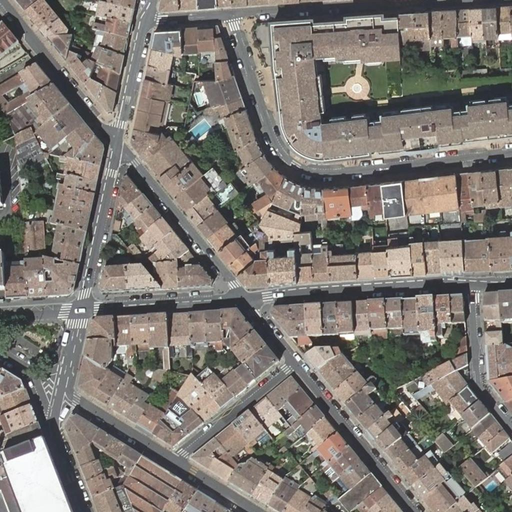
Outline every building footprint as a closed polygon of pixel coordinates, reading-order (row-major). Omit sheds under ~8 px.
[(15,0),(24,11),(37,0),(15,0)] [(37,0),(24,11),(26,13),(42,0),(37,0)] [(42,0),(26,13),(41,31),(50,24),(52,26),(60,19),(58,18),(44,0),(42,0)] [(135,11),(137,0),(104,0),(103,3),(109,4),(135,11)] [(162,10),(180,9),(179,0),(162,0),(161,9),(162,10)] [(179,0),(180,9),(199,8),(198,0),(179,0)] [(101,2),(98,17),(109,19),(132,25),(135,11),(109,4),(103,3),(101,2)] [(510,6),(497,7),(498,33),(499,37),(499,39),(511,38),(511,34),(511,28),(511,24),(510,6)] [(485,35),(486,38),(495,38),(495,43),(499,43),(499,39),(499,37),(498,33),(497,7),(483,8),(485,35)] [(483,8),(470,9),(471,24),(472,35),(485,35),(483,8)] [(459,36),(459,45),(473,44),(472,35),(471,24),(470,9),(457,10),(457,35),(458,35),(459,36)] [(452,45),(459,45),(459,36),(458,35),(457,35),(457,10),(442,11),(444,37),(452,36),(452,45)] [(432,45),(444,44),(444,37),(442,11),(430,12),(431,38),(432,45)] [(430,12),(416,13),(417,38),(418,49),(432,48),(432,45),(431,38),(430,12)] [(416,13),(400,14),(401,29),(402,39),(402,45),(412,45),(412,52),(418,52),(418,49),(417,38),(416,13)] [(301,146),(299,149),(300,150),(301,151),(302,151),(302,152),(303,152),(305,153),(307,154),(308,155),(310,156),(312,156),(314,157),(316,157),(318,158),(319,158),(321,158),(323,158),(325,158),(328,158),(327,154),(349,151),(357,150),(379,147),(380,152),(380,153),(422,148),(466,143),(466,141),(511,135),(511,107),(510,108),(509,104),(509,100),(507,100),(495,101),(483,103),(472,104),(470,104),(470,108),(471,112),(463,113),(455,114),(454,110),(454,106),(434,109),(423,110),(414,111),(404,113),(384,115),(384,119),(385,123),(378,124),(370,124),(370,120),(370,117),(366,117),(355,118),(347,119),(333,121),(324,122),(322,110),(321,96),(325,95),(324,88),(320,89),(318,74),(316,55),(325,54),(338,54),(338,58),(347,57),(363,56),(363,60),(366,60),(385,59),(386,58),(400,57),(403,57),(402,45),(402,39),(401,29),(400,14),(400,17),(384,18),(361,20),(349,21),(314,23),(313,19),(273,22),(256,23),(251,31),(264,67),(265,67),(267,67),(254,30),(257,26),(273,24),(273,27),(274,40),(275,44),(278,44),(279,56),(275,57),(276,66),(281,66),(282,76),(283,86),(285,100),(285,107),(286,108),(287,122),(292,133),(292,134),(292,135),(293,136),(293,137),(294,138),(294,139),(295,140),(296,140),(296,141),(297,142),(298,143),(298,144),(299,144),(300,145),(301,146)] [(3,23),(0,19),(0,58),(0,59),(20,43),(3,23)] [(41,31),(47,38),(49,37),(74,36),(76,28),(71,23),(66,27),(60,19),(52,26),(50,24),(41,31)] [(95,23),(93,30),(98,31),(129,39),(132,25),(109,19),(107,26),(95,23)] [(215,26),(198,27),(200,52),(217,51),(215,26)] [(218,26),(215,26),(217,51),(217,52),(226,49),(218,26)] [(198,27),(182,28),(183,53),(200,52),(198,27)] [(156,30),(152,47),(174,52),(183,53),(182,28),(156,30)] [(125,58),(129,39),(98,31),(97,35),(105,37),(103,45),(95,44),(94,46),(99,48),(125,58)] [(105,37),(97,35),(95,44),(103,45),(105,37)] [(49,37),(47,38),(67,63),(73,70),(79,56),(77,55),(70,52),(71,47),(73,39),(74,36),(49,37)] [(77,55),(80,50),(71,47),(70,52),(77,55)] [(174,52),(152,47),(149,64),(171,69),(174,52)] [(121,76),(125,58),(99,48),(95,56),(87,53),(80,50),(77,55),(79,56),(85,59),(92,63),(96,64),(121,76)] [(235,75),(226,49),(217,52),(219,80),(221,80),(235,75)] [(79,56),(73,70),(86,86),(90,80),(92,77),(95,68),(96,64),(92,63),(85,59),(79,56)] [(117,94),(121,76),(96,64),(95,68),(101,71),(98,79),(92,77),(90,80),(117,94)] [(171,69),(149,64),(145,79),(168,84),(171,69)] [(55,86),(37,65),(0,86),(0,106),(6,114),(30,101),(35,97),(55,86)] [(101,71),(95,68),(92,77),(98,79),(101,71)] [(487,68),(474,69),(474,77),(483,76),(488,76),(487,68)] [(474,69),(458,71),(459,78),(474,77),(474,69)] [(209,94),(239,87),(235,75),(221,80),(219,80),(205,81),(209,94)] [(169,100),(172,84),(168,84),(145,79),(142,95),(164,99),(169,100)] [(113,112),(117,94),(90,80),(86,86),(108,114),(113,112)] [(71,106),(55,86),(35,97),(30,101),(45,119),(42,122),(45,127),(71,106)] [(209,94),(213,105),(214,108),(220,106),(243,98),(239,87),(209,94)] [(142,95),(139,107),(161,112),(165,113),(168,113),(171,101),(169,100),(164,99),(142,95)] [(247,109),(243,98),(220,106),(223,117),(226,116),(247,109)] [(30,101),(6,114),(16,136),(31,128),(35,135),(39,132),(45,127),(42,122),(45,119),(30,101)] [(199,113),(198,112),(195,109),(190,103),(190,105),(187,116),(185,126),(186,128),(201,116),(199,113)] [(45,127),(39,132),(54,151),(67,140),(86,124),(71,106),(45,127)] [(161,112),(139,107),(135,128),(151,132),(153,123),(163,125),(165,113),(161,112)] [(238,149),(257,138),(247,109),(226,116),(223,117),(220,118),(224,132),(229,130),(236,150),(238,149)] [(96,137),(86,124),(67,140),(76,152),(67,159),(69,159),(75,161),(87,144),(90,146),(96,137)] [(31,128),(16,136),(17,149),(20,182),(27,178),(50,165),(46,159),(43,153),(49,154),(54,151),(39,132),(35,135),(31,128)] [(133,144),(146,160),(173,138),(171,135),(168,137),(163,132),(160,134),(151,132),(135,128),(132,140),(133,144)] [(298,148),(299,149),(301,146),(300,145),(299,144),(298,144),(298,143),(297,142),(296,141),(296,140),(295,140),(294,139),(294,138),(293,137),(293,136),(292,135),(292,134),(292,133),(288,135),(288,136),(288,137),(289,137),(289,138),(290,139),(290,140),(291,140),(291,141),(292,142),(293,143),(294,145),(295,146),(297,147),(298,148)] [(104,147),(96,137),(90,146),(87,144),(75,161),(102,166),(105,151),(104,147)] [(146,160),(161,178),(177,164),(187,155),(184,151),(173,138),(146,160)] [(264,154),(257,138),(238,149),(248,165),(264,154)] [(76,152),(67,140),(54,151),(49,154),(61,157),(67,159),(76,152)] [(264,154),(248,165),(241,170),(251,185),(259,179),(275,168),(274,167),(273,166),(272,165),(271,164),(270,163),(270,162),(269,161),(268,160),(267,159),(267,158),(266,157),(265,156),(265,155),(264,154)] [(166,184),(193,162),(187,155),(177,164),(161,178),(166,184)] [(222,160),(219,156),(211,163),(214,166),(218,164),(222,160)] [(68,176),(98,183),(102,166),(75,161),(69,159),(67,159),(61,157),(60,162),(68,164),(65,175),(68,176)] [(202,176),(203,175),(193,162),(166,184),(176,197),(202,176)] [(218,164),(214,166),(225,181),(229,178),(218,164)] [(225,181),(214,166),(203,175),(202,176),(176,197),(188,211),(198,202),(205,197),(209,194),(211,197),(217,193),(232,182),(229,178),(225,181)] [(276,169),(275,168),(259,179),(269,195),(254,204),(249,208),(254,213),(258,210),(274,200),(287,178),(286,177),(285,176),(284,176),(283,175),(282,175),(282,174),(281,174),(280,173),(279,172),(279,171),(278,171),(277,170),(276,169)] [(511,181),(510,168),(497,169),(501,205),(511,203),(511,181)] [(497,169),(482,171),(487,204),(488,206),(501,205),(497,169)] [(482,171),(469,173),(473,205),(476,205),(476,201),(482,200),(483,204),(484,207),(488,206),(487,204),(482,171)] [(69,189),(96,195),(98,183),(68,176),(65,175),(53,172),(56,178),(67,181),(66,187),(69,189)] [(469,173),(456,174),(460,206),(460,207),(462,222),(467,222),(465,210),(474,209),(473,205),(469,173)] [(456,174),(404,180),(408,214),(409,225),(422,225),(439,223),(462,222),(460,207),(460,206),(456,174)] [(122,205),(126,209),(144,195),(128,176),(124,179),(119,201),(118,207),(120,210),(122,205)] [(27,178),(20,182),(21,196),(33,190),(32,188),(27,178)] [(287,178),(274,200),(303,212),(305,186),(304,186),(302,185),(301,185),(300,184),(299,184),(297,183),(296,182),(295,182),(293,181),(292,181),(291,180),(290,180),(290,179),(289,179),(288,179),(287,178)] [(396,181),(383,183),(386,210),(386,211),(387,216),(399,215),(408,214),(404,180),(396,181)] [(240,192),(232,182),(217,193),(226,203),(237,194),(240,192)] [(48,221),(48,223),(57,225),(59,226),(87,233),(96,195),(69,189),(66,187),(60,186),(59,183),(56,185),(58,188),(60,188),(59,190),(65,191),(63,199),(62,203),(60,213),(59,214),(58,221),(52,220),(48,219),(48,221)] [(383,183),(368,185),(370,204),(371,215),(375,215),(375,211),(386,210),(383,183)] [(368,185),(349,187),(352,206),(370,204),(368,185)] [(306,186),(305,186),(303,212),(303,214),(308,213),(308,219),(321,218),(322,231),(328,230),(327,216),(325,188),(323,188),(322,189),(321,189),(319,188),(318,188),(317,188),(315,188),(314,188),(313,188),(312,188),(311,188),(310,187),(309,187),(308,187),(307,187),(307,186),(306,186)] [(349,187),(337,188),(340,215),(353,214),(352,206),(349,187)] [(337,188),(325,188),(327,216),(340,215),(337,188)] [(188,211),(199,225),(218,210),(218,209),(223,206),(220,203),(216,206),(209,198),(211,197),(209,194),(205,197),(198,202),(188,211)] [(144,195),(126,209),(135,221),(153,206),(144,195)] [(295,233),(300,232),(303,217),(272,204),(261,223),(269,233),(270,235),(270,241),(296,240),(295,233)] [(163,219),(153,206),(135,221),(134,222),(132,224),(134,226),(136,225),(137,227),(140,225),(147,233),(163,219)] [(199,225),(209,237),(228,222),(218,210),(199,225)] [(484,214),(475,215),(476,221),(489,220),(488,210),(484,211),(484,214)] [(494,211),(494,219),(502,219),(502,211),(494,211)] [(238,219),(236,216),(228,222),(209,237),(220,250),(237,237),(239,236),(241,233),(242,233),(234,223),(238,219)] [(174,232),(163,219),(147,233),(143,236),(140,238),(151,251),(156,247),(174,232)] [(261,223),(259,220),(249,227),(260,240),(269,233),(261,223)] [(24,224),(26,254),(36,253),(41,253),(45,253),(45,241),(43,222),(24,224)] [(59,226),(56,243),(84,249),(87,233),(59,226)] [(312,231),(300,232),(295,233),(296,240),(296,242),(296,247),(298,265),(298,281),(314,280),(313,252),(313,249),(309,249),(309,253),(303,254),(302,243),(312,242),(312,231)] [(184,244),(174,232),(156,247),(160,252),(151,259),(147,254),(144,257),(138,261),(143,266),(145,262),(155,264),(159,264),(184,244)] [(410,232),(388,234),(388,238),(389,247),(411,245),(411,243),(410,236),(410,232)] [(220,250),(230,263),(247,249),(252,246),(241,233),(239,236),(237,237),(220,250)] [(248,284),(272,283),(271,262),(270,249),(270,241),(270,235),(269,233),(260,240),(257,242),(259,248),(261,254),(255,258),(257,260),(239,275),(248,284)] [(511,236),(490,238),(493,269),(511,267),(511,236)] [(467,239),(463,239),(465,271),(493,269),(490,238),(490,237),(487,238),(487,240),(467,241),(467,239)] [(424,238),(424,242),(427,273),(443,272),(440,241),(434,242),(434,239),(428,240),(428,238),(424,238)] [(463,239),(440,241),(443,272),(465,271),(463,239)] [(298,265),(296,247),(290,247),(290,243),(296,242),(296,240),(270,241),(270,249),(271,262),(272,283),(298,281),(298,265)] [(230,263),(239,275),(257,260),(255,258),(253,256),(257,253),(255,251),(259,248),(257,242),(252,246),(247,249),(230,263)] [(411,243),(411,245),(412,257),(414,274),(427,273),(424,242),(411,243)] [(52,260),(80,266),(84,249),(56,243),(52,260)] [(133,244),(128,248),(138,261),(144,257),(133,244)] [(190,252),(184,244),(159,264),(178,263),(181,260),(190,252)] [(313,252),(314,280),(331,279),(329,251),(329,250),(329,244),(312,245),(313,249),(313,252)] [(411,245),(389,247),(389,250),(390,261),(392,275),(414,274),(412,257),(411,245)] [(333,249),(329,250),(329,251),(331,279),(358,278),(357,253),(333,254),(333,249)] [(389,250),(374,251),(373,252),(374,263),(376,263),(377,276),(392,275),(390,261),(389,250)] [(201,265),(190,252),(181,260),(186,267),(187,271),(179,272),(179,289),(211,287),(214,281),(201,265)] [(373,252),(357,252),(357,253),(358,278),(377,276),(376,263),(374,263),(373,252)] [(28,298),(48,297),(46,259),(45,253),(41,253),(42,260),(36,260),(26,261),(26,263),(28,298)] [(103,294),(129,292),(127,267),(126,258),(123,259),(124,262),(122,262),(123,267),(105,268),(101,289),(103,294)] [(151,276),(143,266),(132,267),(131,261),(130,261),(130,258),(126,258),(127,267),(129,292),(162,290),(151,276)] [(46,259),(48,297),(71,296),(75,292),(80,266),(52,260),(46,259)] [(113,259),(106,264),(105,268),(123,267),(122,262),(124,262),(123,259),(113,259)] [(8,300),(28,298),(26,263),(21,263),(22,268),(11,269),(11,264),(6,264),(7,289),(8,300)] [(151,276),(162,290),(179,289),(179,272),(178,263),(159,264),(155,264),(155,275),(154,275),(151,276)] [(511,292),(500,294),(502,324),(511,323),(511,292)] [(502,324),(500,294),(483,295),(485,322),(486,334),(487,346),(504,346),(503,333),(502,324)] [(464,296),(451,297),(452,315),(452,324),(466,324),(465,314),(464,296)] [(451,297),(434,298),(437,338),(444,337),(453,337),(452,324),(452,315),(451,297)] [(434,298),(418,299),(420,325),(420,333),(420,335),(432,334),(432,342),(437,341),(437,338),(434,298)] [(418,299),(402,300),(403,325),(403,329),(404,334),(406,334),(420,333),(420,325),(418,299)] [(387,330),(388,340),(393,340),(393,337),(404,336),(404,334),(403,329),(403,325),(402,300),(385,301),(387,330)] [(372,331),(387,330),(385,301),(369,302),(372,331)] [(369,302),(353,303),(355,332),(372,331),(369,302)] [(340,335),(355,334),(355,332),(353,303),(337,304),(339,335),(340,335)] [(322,305),(324,335),(339,335),(337,304),(322,305)] [(308,336),(324,335),(322,305),(306,307),(308,336)] [(297,346),(300,349),(304,346),(302,344),(303,344),(312,342),(308,336),(306,307),(291,308),(292,325),(299,325),(299,337),(300,345),(297,346)] [(291,337),(299,337),(299,325),(292,325),(291,308),(274,308),(271,313),(291,337)] [(238,311),(222,312),(224,352),(224,354),(224,356),(227,353),(229,354),(233,351),(256,333),(238,311)] [(222,312),(207,313),(208,343),(217,343),(218,346),(218,352),(224,352),(222,312)] [(207,313),(190,314),(192,348),(195,348),(205,347),(208,347),(208,343),(207,313)] [(190,314),(168,315),(170,358),(174,358),(173,346),(187,345),(187,357),(193,356),(192,348),(190,314)] [(165,351),(166,371),(168,371),(170,372),(170,358),(168,315),(150,316),(151,345),(151,350),(154,350),(154,345),(165,344),(165,349),(165,351)] [(150,316),(132,318),(133,346),(134,353),(134,359),(137,359),(137,353),(137,346),(151,345),(150,316)] [(94,321),(89,342),(117,341),(115,318),(94,320),(94,321)] [(117,341),(117,347),(127,347),(127,349),(126,353),(126,360),(129,360),(134,360),(134,359),(134,353),(133,346),(132,318),(115,318),(117,341)] [(387,330),(372,331),(372,336),(372,339),(388,338),(387,330)] [(267,347),(256,333),(233,351),(241,361),(233,369),(235,371),(236,372),(244,365),(267,347)] [(432,334),(420,335),(421,342),(432,342),(432,334)] [(453,344),(454,361),(468,354),(467,338),(453,344)] [(89,342),(86,357),(108,370),(114,360),(114,347),(117,347),(117,341),(89,342)] [(511,345),(504,346),(487,346),(489,382),(511,378),(511,345)] [(279,361),(267,347),(244,365),(236,372),(249,387),(254,382),(256,380),(279,361)] [(306,356),(318,371),(327,364),(341,356),(338,348),(332,349),(317,350),(314,352),(309,354),(306,356)] [(421,377),(415,380),(421,390),(422,390),(427,387),(457,372),(468,366),(468,354),(454,361),(439,368),(423,376),(421,377)] [(318,371),(326,381),(350,364),(342,355),(341,356),(327,364),(318,371)] [(80,389),(94,397),(111,371),(108,370),(86,357),(79,388),(80,389)] [(224,359),(211,370),(215,375),(217,377),(230,366),(224,359)] [(326,381),(335,392),(358,373),(350,364),(326,381)] [(124,380),(108,406),(127,418),(139,399),(143,391),(130,383),(141,366),(134,365),(131,370),(130,371),(128,374),(128,375),(126,377),(124,380)] [(233,369),(230,366),(217,377),(222,382),(235,397),(249,387),(236,372),(235,371),(233,369)] [(144,380),(149,382),(153,376),(154,369),(153,369),(148,368),(144,380)] [(193,368),(193,375),(196,379),(202,374),(193,368)] [(209,368),(202,374),(196,379),(202,385),(222,408),(235,397),(222,382),(217,377),(215,375),(211,370),(209,368)] [(153,376),(163,379),(168,371),(166,371),(154,369),(153,376)] [(23,382),(3,370),(0,374),(0,399),(2,398),(11,395),(26,389),(23,382)] [(94,397),(108,406),(124,380),(119,376),(121,373),(116,370),(114,373),(111,371),(94,397)] [(466,383),(457,372),(427,387),(422,390),(425,394),(434,388),(447,405),(450,403),(469,387),(466,383)] [(335,392),(346,405),(372,384),(374,382),(377,380),(375,378),(375,377),(374,377),(373,377),(372,377),(372,378),(371,378),(366,382),(358,373),(335,392)] [(179,396),(170,409),(181,419),(192,410),(203,424),(204,423),(222,408),(202,385),(196,379),(193,375),(193,377),(180,395),(179,396)] [(292,377),(266,397),(278,411),(286,404),(289,402),(287,400),(301,388),(292,377)] [(511,378),(489,382),(506,403),(511,400),(511,378)] [(346,405),(358,420),(377,405),(384,399),(381,396),(376,390),(374,387),(376,385),(374,382),(372,384),(346,405)] [(480,402),(469,387),(450,403),(462,418),(480,402)] [(316,407),(301,388),(287,400),(289,402),(298,413),(286,422),(291,428),(292,427),(307,414),(316,407)] [(0,419),(5,417),(32,406),(26,389),(11,395),(2,398),(0,399),(0,419)] [(139,399),(127,418),(138,425),(150,406),(156,397),(144,390),(143,391),(139,399)] [(150,406),(138,425),(154,435),(166,416),(170,409),(179,396),(180,395),(174,390),(159,412),(150,406)] [(422,390),(421,390),(412,395),(416,400),(425,394),(422,390)] [(266,397),(250,411),(266,431),(283,417),(280,414),(278,411),(266,397)] [(408,410),(411,413),(415,410),(421,405),(418,402),(408,410)] [(490,414),(480,402),(462,418),(470,428),(467,431),(469,433),(472,430),(490,414)] [(286,404),(278,411),(280,414),(288,407),(286,404)] [(358,420),(367,431),(385,416),(377,405),(358,420)] [(415,410),(424,421),(425,420),(430,416),(421,405),(415,410)] [(0,438),(3,438),(4,437),(12,434),(15,433),(39,423),(32,406),(5,417),(0,419),(0,424),(1,423),(7,420),(11,431),(6,433),(2,431),(0,432),(0,438)] [(291,428),(286,432),(289,436),(295,430),(296,430),(302,425),(308,433),(313,429),(312,428),(325,417),(316,407),(307,414),(292,427),(291,428)] [(170,409),(166,416),(180,427),(185,423),(181,419),(170,409)] [(180,427),(189,435),(203,424),(192,410),(181,419),(185,423),(180,427)] [(250,411),(233,424),(249,444),(250,446),(256,441),(257,443),(269,434),(267,432),(266,431),(250,411)] [(367,431),(376,442),(394,428),(388,421),(394,417),(390,413),(388,415),(385,416),(367,431)] [(82,436),(90,423),(74,414),(73,414),(66,426),(71,440),(82,436)] [(497,423),(490,414),(472,430),(472,431),(478,439),(497,423)] [(166,416),(154,435),(174,447),(189,435),(180,427),(166,416)] [(338,434),(325,417),(312,428),(313,429),(308,433),(306,435),(311,441),(313,439),(320,448),(338,434)] [(18,441),(21,448),(45,439),(43,434),(39,423),(15,433),(12,434),(4,437),(7,445),(15,442),(18,441)] [(100,430),(90,423),(82,436),(71,440),(76,452),(90,447),(92,444),(100,430)] [(376,442),(385,453),(402,439),(408,434),(399,423),(397,425),(394,428),(376,442)] [(504,431),(497,423),(478,439),(485,447),(486,446),(504,431)] [(233,424),(216,438),(228,453),(232,458),(239,466),(246,464),(248,463),(244,458),(243,457),(238,461),(235,456),(244,448),(249,454),(253,458),(257,455),(256,453),(250,446),(249,444),(233,424)] [(302,425),(296,430),(303,437),(306,435),(308,433),(302,425)] [(444,434),(453,444),(458,439),(449,429),(444,434)] [(113,438),(100,430),(92,444),(94,445),(96,447),(102,452),(105,453),(113,438)] [(510,438),(504,431),(486,446),(492,453),(510,438)] [(349,447),(338,434),(320,448),(318,449),(313,454),(315,458),(321,453),(327,460),(322,464),(324,467),(329,463),(349,447)] [(385,453),(394,464),(411,450),(417,445),(408,434),(402,439),(385,453)] [(439,446),(445,453),(450,449),(452,447),(442,435),(434,441),(439,446)] [(129,447),(113,438),(105,453),(107,455),(117,461),(119,462),(129,447)] [(228,453),(216,438),(192,458),(209,469),(215,459),(218,461),(228,453)] [(73,511),(45,439),(21,448),(1,455),(5,467),(10,478),(0,481),(0,511),(73,511)] [(511,457),(511,443),(500,454),(504,460),(506,462),(511,457)] [(394,464),(403,475),(421,461),(426,457),(417,445),(411,450),(394,464)] [(90,447),(76,452),(82,467),(96,462),(95,460),(90,447)] [(142,456),(129,447),(119,462),(119,463),(129,469),(125,474),(129,477),(142,456)] [(360,461),(349,447),(329,463),(324,467),(327,470),(332,466),(338,473),(331,479),(333,482),(337,479),(341,476),(360,461)] [(285,448),(278,454),(281,457),(282,457),(288,452),(287,450),(285,448)] [(454,454),(450,449),(445,453),(448,458),(454,454)] [(281,457),(272,466),(271,466),(269,469),(252,496),(267,505),(283,480),(275,475),(280,467),(283,464),(281,463),(285,459),(286,460),(291,456),(288,452),(282,457),(281,457)] [(215,459),(209,469),(229,482),(239,466),(232,458),(228,453),(218,461),(215,459)] [(403,475),(413,487),(436,469),(441,465),(433,456),(434,456),(431,453),(426,457),(421,461),(403,475)] [(248,463),(253,458),(249,454),(244,458),(248,463)] [(94,498),(98,511),(163,511),(164,511),(165,510),(183,482),(142,456),(129,477),(124,485),(115,489),(112,490),(94,498)] [(511,457),(506,462),(502,466),(496,471),(498,474),(504,469),(509,474),(510,475),(511,477),(511,476),(511,457)] [(246,464),(239,466),(229,482),(252,496),(269,469),(271,466),(272,466),(266,462),(264,466),(253,458),(248,463),(246,464)] [(96,462),(82,467),(88,483),(116,472),(114,467),(112,464),(110,466),(111,468),(104,471),(100,461),(96,462)] [(371,474),(360,461),(341,476),(352,489),(371,474)] [(460,469),(476,488),(489,477),(487,474),(483,477),(469,461),(460,469)] [(117,467),(115,464),(113,463),(112,464),(114,467),(116,472),(118,476),(121,475),(117,467)] [(413,487),(423,500),(446,481),(451,477),(448,473),(448,474),(441,465),(436,469),(413,487)] [(0,481),(10,478),(5,467),(0,468),(0,481)] [(116,472),(88,483),(94,498),(112,490),(115,489),(112,481),(118,478),(118,476),(116,472)] [(382,488),(371,474),(352,489),(339,500),(347,511),(352,511),(357,508),(364,503),(382,488)] [(451,477),(446,481),(461,500),(465,497),(467,495),(452,476),(451,477)] [(489,477),(476,488),(484,497),(487,494),(498,485),(490,476),(489,477)] [(283,480),(267,505),(277,511),(283,511),(296,492),(298,489),(283,480)] [(423,500),(433,511),(446,511),(461,500),(446,481),(423,500)] [(199,491),(183,482),(165,510),(168,511),(185,511),(187,509),(199,491)] [(315,498),(313,499),(311,500),(304,511),(324,511),(325,511),(327,510),(330,507),(339,500),(336,497),(328,487),(322,492),(328,500),(324,503),(315,498)] [(388,495),(382,488),(364,503),(357,508),(360,511),(367,511),(370,510),(388,495)] [(296,492),(283,511),(304,511),(311,500),(313,499),(298,489),(296,492)] [(210,511),(217,502),(199,491),(187,509),(185,511),(210,511)] [(381,511),(394,502),(388,495),(370,510),(367,511),(381,511)] [(446,511),(470,511),(474,510),(477,507),(475,503),(472,505),(465,497),(461,500),(446,511)] [(232,511),(217,502),(210,511),(232,511)] [(401,511),(394,502),(381,511),(401,511)]
